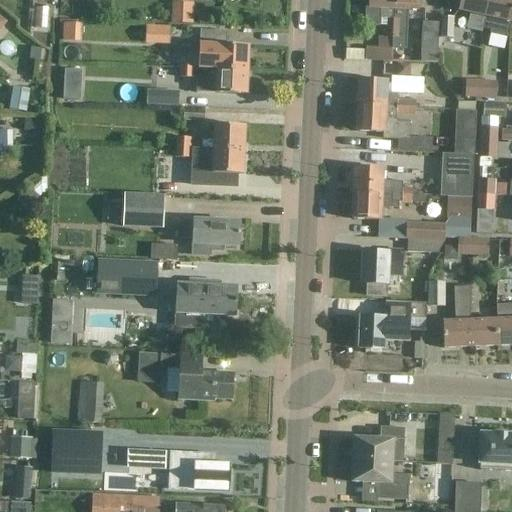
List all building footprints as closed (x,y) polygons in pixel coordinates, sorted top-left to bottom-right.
[(393,20),(393,0),(368,0),(368,7),(365,7),(364,25),(380,26),(380,16),(386,16),(385,29),(399,30),(399,20),(393,20)] [(399,30),(385,29),(385,38),(392,39),(391,51),(391,62),(436,64),(438,24),(407,22),(408,10),(418,10),(418,0),(393,0),(393,20),(399,20),(399,30)] [(483,17),(487,0),(459,0),(457,11),(469,13),(465,30),(481,33),(482,29),(485,17),(483,17)] [(511,9),(511,0),(487,0),(483,17),(485,17),(482,29),(492,31),(491,35),(506,38),(510,23),(509,23),(511,9)] [(441,18),(440,38),(452,39),(453,18),(441,18)] [(392,39),(385,38),(378,38),(378,51),(391,51),(392,39)] [(216,70),(246,71),(247,47),(217,46),(200,45),(199,70),(216,70)] [(180,58),(179,67),(193,68),(194,59),(180,58)] [(193,78),(193,68),(179,67),(179,77),(193,78)] [(449,89),(458,89),(459,69),(440,68),(449,89)] [(246,71),(216,70),(215,95),(245,96),(246,71)] [(358,80),(357,106),(395,108),(395,115),(404,115),(405,101),(396,101),(396,94),(385,93),(386,81),(358,80)] [(464,98),(481,98),(482,82),(465,81),(464,98)] [(496,82),(482,82),(481,98),(495,99),(496,82)] [(205,94),(178,94),(178,105),(205,104),(205,94)] [(405,101),(404,115),(414,115),(415,101),(405,101)] [(458,102),(458,110),(471,111),(471,112),(475,112),(475,103),(458,102)] [(496,143),(497,128),(497,118),(505,119),(506,105),(484,104),(483,117),(481,117),(480,142),(496,143)] [(395,108),(357,106),(356,132),(383,133),(382,139),(409,140),(409,122),(395,122),(395,115),(395,108)] [(204,122),(204,109),(183,108),(183,121),(204,122)] [(471,111),(458,110),(458,111),(456,111),(455,125),(471,126),(471,112),(471,111)] [(214,125),(213,149),(243,151),(244,126),(214,125)] [(175,148),(190,149),(191,139),(176,138),(175,148)] [(495,159),(496,143),(480,142),(479,158),(495,159)] [(190,158),(190,149),(175,148),(175,158),(190,158)] [(243,151),(213,149),(211,174),(241,176),(243,151)] [(390,167),(422,169),(432,169),(432,154),(407,153),(407,155),(391,155),(390,167)] [(354,168),(353,194),(391,196),(391,203),(398,203),(401,203),(401,189),(402,184),(381,183),(382,169),(354,168)] [(478,180),(477,195),(493,196),(494,181),(478,180)] [(411,190),(401,189),(401,203),(410,203),(410,202),(424,203),(424,197),(411,196),(411,190)] [(391,196),(353,194),(352,220),(380,221),(380,208),(398,208),(398,203),(391,203),(391,196)] [(472,216),(473,194),(448,194),(447,215),(472,216)] [(124,195),(122,227),(162,229),(164,197),(124,195)] [(492,233),(493,196),(477,195),(476,211),(478,211),(477,233),(492,233)] [(182,221),(182,239),(192,240),(192,245),(238,247),(239,223),(209,222),(209,223),(182,221)] [(406,222),(405,240),(444,242),(445,224),(406,222)] [(457,256),(472,256),(473,240),(457,239),(457,256)] [(473,240),(472,256),(487,257),(488,240),(473,240)] [(407,241),(407,253),(437,254),(444,243),(407,241)] [(363,252),(361,284),(386,286),(386,276),(400,276),(401,252),(387,251),(387,254),(363,252)] [(158,273),(179,273),(180,261),(158,261),(158,273)] [(157,265),(97,262),(96,294),(156,297),(157,265)] [(235,316),(236,288),(220,288),(220,283),(189,282),(189,286),(185,286),(185,295),(188,295),(188,299),(202,300),(202,315),(235,316)] [(427,308),(443,309),(445,285),(429,284),(427,308)] [(384,341),(397,342),(407,342),(408,320),(425,320),(425,305),(385,303),(384,318),(360,317),(358,350),(384,351),(384,341)] [(443,349),(470,348),(469,322),(467,322),(467,309),(456,309),(456,323),(442,323),(443,349)] [(496,348),(511,346),(511,320),(495,321),(496,348)] [(470,348),(496,348),(495,321),(469,322),(470,348)] [(213,400),(220,401),(231,401),(232,375),(214,374),(214,372),(207,372),(199,371),(200,358),(132,355),(131,379),(158,380),(159,370),(179,371),(178,401),(213,403),(213,400)] [(80,382),(76,422),(100,424),(103,384),(80,382)] [(443,446),(451,446),(452,418),(428,417),(427,437),(443,438),(443,446)] [(353,461),(393,462),(393,450),(404,451),(405,429),(381,428),(380,440),(354,438),(353,461)] [(53,433),(51,474),(132,477),(133,436),(53,433)] [(511,435),(509,436),(510,434),(498,434),(498,435),(482,434),(481,470),(511,471),(511,435)] [(10,437),(9,458),(36,459),(36,441),(32,441),(32,438),(10,437)] [(408,501),(409,476),(392,475),(393,462),(353,461),(352,483),(379,484),(378,500),(408,501)] [(179,463),(178,490),(227,492),(228,466),(179,463)] [(452,481),(451,464),(430,465),(431,482),(452,481)] [(159,511),(160,499),(92,497),(91,511),(159,511)]
